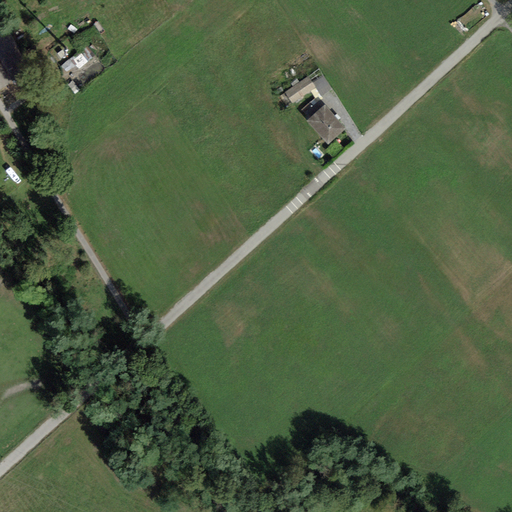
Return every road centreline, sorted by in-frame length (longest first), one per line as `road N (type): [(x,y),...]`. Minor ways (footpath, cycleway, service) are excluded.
road 1 (unclassified): [(145,338),(500,12)]
road 2 (unclassified): [(0,106),(145,338)]
road 3 (unclassified): [(0,468),(145,338)]
